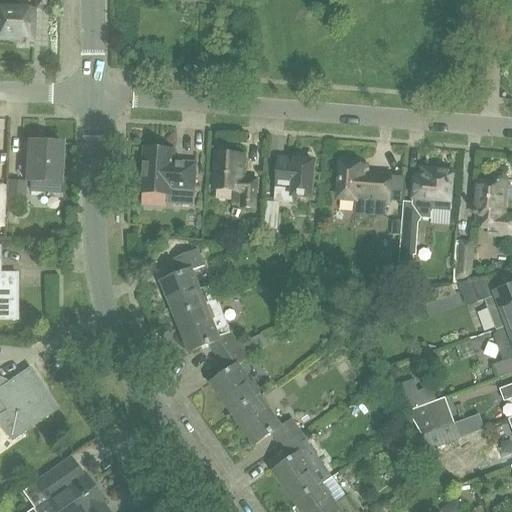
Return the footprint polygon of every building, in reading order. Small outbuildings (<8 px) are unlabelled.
[(48,9),(48,8),(47,0),(34,0),(35,9),(48,9)] [(0,40),(32,41),(32,11),(0,10),(0,40)] [(28,140),(26,181),(29,181),(28,193),(58,194),(59,182),(60,142),(28,140)] [(172,151),(143,149),(140,192),(169,194),(168,205),(194,207),(195,190),(192,190),(194,164),(172,162),(172,151)] [(240,180),(242,157),(230,156),(228,153),(222,153),(218,155),(216,155),(213,190),(244,192),(243,208),(254,209),(256,181),(240,180)] [(295,163),(277,161),(274,202),(293,203),(294,196),(310,197),(313,163),(310,163),(311,160),(303,159),(299,162),(296,161),(295,163)] [(385,202),(388,203),(390,179),(376,178),(376,174),(366,174),(366,168),(359,168),(359,166),(356,166),(356,163),(345,162),(345,165),(342,165),(339,199),(356,200),(355,214),(374,216),(375,211),(385,212),(385,202)] [(400,250),(399,263),(413,264),(414,255),(415,255),(417,224),(422,218),(429,219),(430,209),(451,210),(452,200),(449,200),(451,172),(422,169),(421,178),(415,178),(413,203),(403,202),(402,222),(401,236),(400,250)] [(511,237),(511,216),(503,216),(506,181),(502,176),(497,175),(492,179),(492,184),(478,183),(476,203),(473,202),(472,214),(475,215),(475,217),(480,217),(479,225),(491,226),(490,236),(511,237)] [(5,180),(5,184),(4,207),(24,208),(26,181),(5,180)] [(263,208),(262,231),(273,232),(275,209),(263,208)] [(251,220),(249,240),(260,241),(262,221),(251,220)] [(401,236),(401,222),(392,222),(391,236),(401,236)] [(459,240),(455,276),(470,278),(474,242),(459,240)] [(162,282),(176,316),(205,306),(217,301),(211,286),(199,291),(191,272),(203,268),(197,251),(174,260),(180,275),(162,282)] [(0,317),(16,317),(15,274),(0,274),(0,259),(0,258),(0,317)] [(498,276),(468,281),(477,303),(477,304),(484,301),(495,330),(511,323),(511,284),(503,288),(498,276)] [(219,358),(239,345),(230,332),(217,301),(205,306),(176,316),(190,351),(209,344),(219,358)] [(511,323),(495,330),(507,361),(492,367),(497,378),(511,372),(511,323)] [(213,383),(234,413),(259,397),(237,366),(248,358),(239,345),(219,358),(228,372),(213,383)] [(0,416),(8,410),(22,431),(54,408),(26,369),(2,386),(0,382),(0,416)] [(511,384),(509,386),(500,389),(505,402),(511,399),(511,384)] [(279,427),(259,397),(234,413),(256,445),(273,434),(282,447),(301,433),(291,419),(279,427)] [(410,412),(408,413),(421,434),(453,422),(444,398),(437,401),(410,412)] [(453,422),(421,434),(437,460),(462,444),(459,439),(454,425),(453,422)] [(291,460),(274,471),(296,502),(321,485),(332,478),(310,447),(301,433),(282,447),(291,460)] [(107,511),(102,503),(103,502),(83,473),(81,474),(70,458),(34,483),(21,492),(33,509),(28,511),(107,511)] [(321,485),(296,502),(302,511),(359,511),(349,496),(346,498),(335,506),(321,485)] [(441,510),(443,511),(465,511),(457,499),(441,510)]
